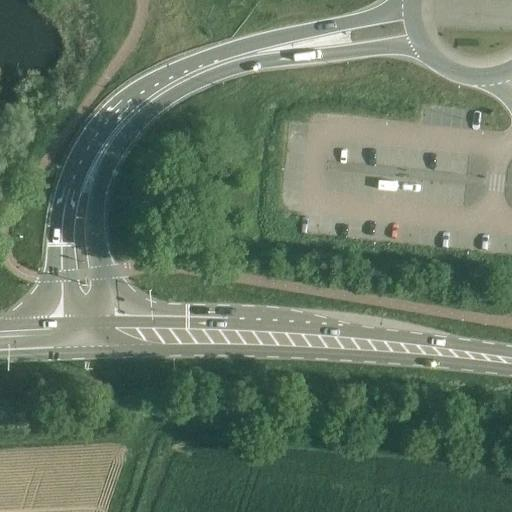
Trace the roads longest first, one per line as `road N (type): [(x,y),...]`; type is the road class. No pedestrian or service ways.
road 1 (secondary): [(408,7),(192,63),(111,115),(67,191),(60,227),(63,339)]
road 2 (secondary): [(102,339),(96,208),(108,167),(143,118),(194,85),(247,67),(418,46)]
road 3 (secondary): [(511,361),(261,339),(102,339)]
